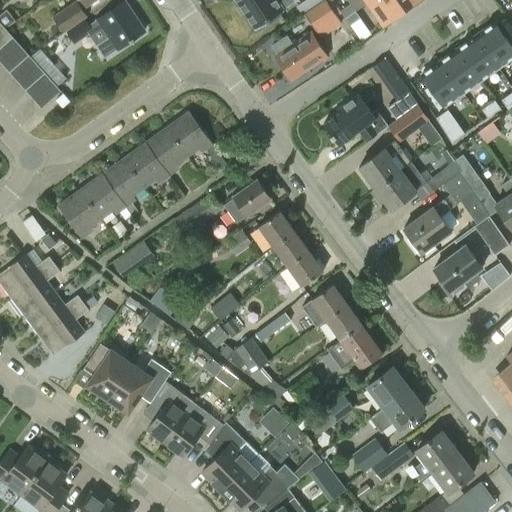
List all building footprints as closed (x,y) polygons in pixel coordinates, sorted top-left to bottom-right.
[(99,18),(89,24),(92,30),(89,32),(105,56),(145,30),(126,0),(99,18)] [(283,11),(282,8),(293,1),(291,0),(235,0),(255,29),(283,11)] [(335,15),(325,0),(323,0),(304,14),(314,29),(335,15)] [(416,0),(372,0),(367,4),(383,27),(418,2),(416,0)] [(340,11),(345,18),(355,11),(350,4),(340,11)] [(88,16),(81,6),(57,22),(64,32),(88,16)] [(361,18),(356,11),(346,18),(350,25),(361,18)] [(89,24),(86,20),(68,31),(75,41),(89,32),(92,30),(89,24)] [(473,38),(496,70),(511,59),(511,53),(492,25),(473,38)] [(0,30),(0,47),(13,36),(4,27),(0,30)] [(275,55),(291,80),(328,56),(311,31),(292,43),(286,34),(270,44),(277,54),(275,55)] [(13,36),(0,47),(0,60),(1,62),(21,45),(13,36)] [(456,50),(479,83),(496,70),(473,38),(456,50)] [(21,45),(1,62),(9,71),(29,54),(21,45)] [(462,95),(479,83),(456,50),(439,63),(462,95)] [(29,54),(9,71),(17,79),(36,62),(29,54)] [(36,62),(17,79),(26,89),(45,72),(36,62)] [(462,95),(439,63),(421,75),(444,108),(462,95)] [(45,72),(26,89),(34,98),(53,81),(45,72)] [(34,98),(42,107),(61,90),(53,81),(34,98)] [(511,90),(500,99),(507,108),(511,104),(511,90)] [(70,100),(64,93),(56,100),(62,107),(70,100)] [(387,109),(396,121),(417,105),(409,93),(387,109)] [(339,111),(323,123),(339,144),(358,130),(366,140),(367,141),(388,126),(375,109),(371,112),(358,94),(337,109),(339,111)] [(493,100),(480,109),(486,117),(499,108),(493,100)] [(417,106),(388,127),(400,143),(429,122),(417,106)] [(463,133),(446,109),(434,117),(450,142),(463,133)] [(189,110),(167,126),(188,155),(204,143),(207,147),(213,143),(189,110)] [(490,121),(476,131),(484,143),(498,132),(490,121)] [(167,126),(146,142),(169,174),(176,170),(173,166),(188,155),(167,126)] [(374,188),(410,161),(394,140),(358,167),(374,188)] [(146,142),(124,157),(145,185),(157,176),(160,180),(169,174),(146,142)] [(479,200),(490,193),(462,154),(454,160),(461,169),(458,172),(473,192),(479,200)] [(124,157),(103,173),(126,205),(132,201),(129,197),(145,185),(124,157)] [(436,189),(442,184),(441,184),(458,172),(461,169),(454,160),(428,179),(436,189)] [(410,161),(374,188),(390,210),(426,183),(410,161)] [(441,184),(442,184),(456,204),(473,192),(458,172),(441,184)] [(103,173),(81,188),(102,217),(116,206),(119,210),(126,205),(103,173)] [(511,181),(508,176),(506,177),(508,179),(499,186),(506,195),(494,204),(511,229),(511,181)] [(271,195),(258,178),(234,196),(235,196),(223,205),(235,222),(271,195)] [(85,229),(102,217),(81,188),(59,204),(83,237),(88,233),(85,229)] [(221,208),(210,193),(172,219),(183,235),(221,208)] [(449,208),(442,199),(402,228),(421,253),(449,232),(437,216),(449,208)] [(259,225),(274,245),(295,230),(281,210),(259,225)] [(33,241),(42,235),(29,214),(20,220),(33,241)] [(510,244),(489,214),(475,225),(495,254),(510,244)] [(127,232),(119,221),(109,228),(117,239),(127,232)] [(309,249),(295,230),(274,245),(288,264),(309,249)] [(56,243),(48,233),(40,239),(48,249),(56,243)] [(143,241),(108,260),(117,276),(152,257),(143,241)] [(483,265),(466,243),(434,267),(443,279),(439,281),(450,296),(464,285),(462,281),(483,265)] [(309,249),(288,264),(302,285),(323,269),(309,249)] [(27,254),(0,273),(0,281),(11,296),(55,264),(49,256),(36,266),(27,254)] [(55,264),(11,296),(25,316),(56,293),(48,281),(53,277),(60,271),(55,264)] [(136,268),(127,281),(140,289),(149,277),(136,268)] [(317,325),(327,318),(348,303),(333,283),(302,305),(317,325)] [(180,302),(159,287),(149,301),(169,316),(180,302)] [(56,293),(25,316),(39,335),(83,303),(78,295),(71,300),(65,304),(56,293)] [(83,303),(39,335),(54,355),(85,332),(76,320),(82,315),(89,310),(83,303)] [(341,338),(362,322),(348,303),(327,318),(341,338)] [(195,320),(180,309),(173,319),(188,329),(195,320)] [(221,325),(230,337),(241,329),(239,326),(242,324),(236,316),(233,318),(232,317),(221,325)] [(362,322),(341,338),(325,348),(341,369),(356,359),(362,367),(383,352),(362,322)] [(206,338),(215,348),(229,336),(217,323),(204,334),(207,337),(206,338)] [(225,358),(248,375),(260,366),(268,361),(250,336),(232,349),(225,358)] [(88,385),(108,399),(132,364),(112,350),(111,350),(101,343),(84,368),(94,375),(88,385)] [(226,344),(219,353),(225,358),(232,349),(226,344)] [(154,397),(165,381),(171,373),(152,360),(144,372),(132,364),(108,399),(127,412),(143,390),(154,397)] [(384,405),(409,386),(393,365),(368,384),(384,405)] [(248,375),(272,393),(279,384),(271,379),(260,366),(248,375)] [(220,367),(214,377),(228,385),(234,375),(220,367)] [(319,385),(309,371),(286,389),(297,403),(319,385)] [(195,403),(165,381),(154,397),(152,401),(163,409),(147,429),(165,442),(195,403)] [(286,389),(279,384),(272,393),(279,398),(286,389)] [(409,386),(384,405),(368,417),(380,432),(395,420),(400,426),(425,407),(409,386)] [(353,408),(342,394),(325,407),(336,421),(353,408)] [(195,403),(165,442),(183,456),(198,436),(209,444),(223,425),(195,403)] [(271,436),(286,421),(271,405),(256,419),(271,436)] [(319,434),(331,418),(323,411),(310,427),(319,434)] [(221,491),(249,463),(237,450),(246,442),(226,422),(223,425),(209,444),(207,446),(218,456),(202,472),(221,491)] [(420,478),(433,469),(457,450),(442,430),(417,449),(424,458),(413,467),(412,470),(418,478),(420,478)] [(371,465),(388,453),(376,437),(354,453),(365,469),(371,465)] [(388,453),(371,465),(381,478),(414,454),(404,442),(388,453)] [(0,484),(3,481),(21,495),(50,456),(39,448),(36,451),(28,445),(15,463),(5,455),(0,460),(0,484)] [(457,450),(433,469),(449,490),(473,472),(457,450)] [(54,511),(61,504),(61,503),(68,494),(67,493),(63,499),(53,492),(67,474),(59,468),(61,465),(50,456),(21,495),(39,508),(36,511),(54,511)] [(249,463),(221,491),(239,510),(256,494),(266,505),(267,504),(287,489),(300,479),(284,464),(276,473),(270,466),(262,475),(249,463)] [(479,511),(496,500),(481,481),(449,505),(445,508),(447,511),(445,511),(479,511)] [(304,511),(287,489),(267,504),(273,511),(304,511)] [(72,511),(62,503),(61,504),(54,511),(102,511),(110,502),(99,493),(96,496),(88,490),(72,511)] [(445,508),(449,505),(441,494),(422,508),(422,507),(415,511),(445,511),(447,511),(445,508)] [(121,511),(122,511),(110,502),(102,511),(121,511)]
